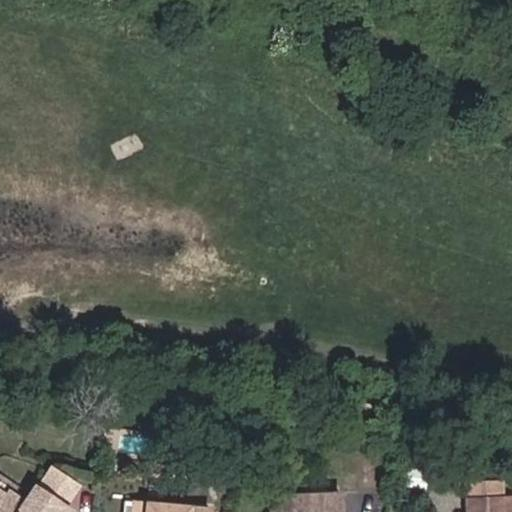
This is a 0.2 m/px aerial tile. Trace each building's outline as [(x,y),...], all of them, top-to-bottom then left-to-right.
[(37,490),(63,507),(76,485),(50,469),(37,490)] [(6,499),(0,494),(0,511),(67,511),(69,511),(63,507),(37,490),(33,487),(23,503),(9,494),(6,499)] [(507,511),(504,496),(490,500),(492,511),(507,511)] [(336,511),(336,500),(289,501),(289,510),(287,511),(336,511)] [(492,511),(490,500),(455,507),(456,511),(492,511)]
